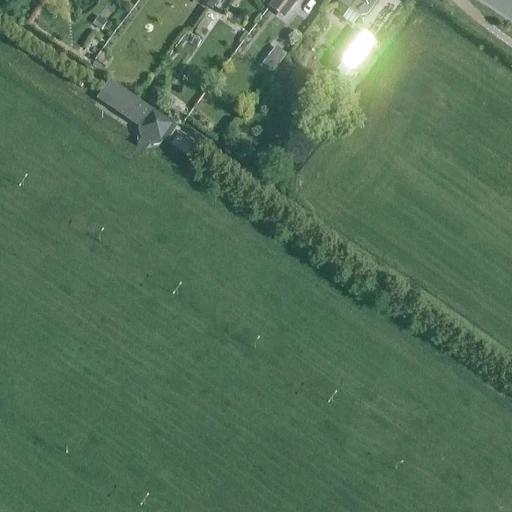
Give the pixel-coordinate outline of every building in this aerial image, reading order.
[(285,21),(300,0),(274,0),(268,8),(285,21)] [(358,19),(367,18),(376,5),(374,0),(340,0),(334,10),(344,18),(348,12),(358,19)] [(334,58),(352,71),(373,44),(354,30),(334,58)] [(176,130),(109,84),(97,101),(109,109),(111,105),(143,127),(139,133),(140,140),(152,148),(159,147),(163,141),(167,143),(176,130)] [(194,162),(203,149),(178,132),(169,145),(194,162)]
